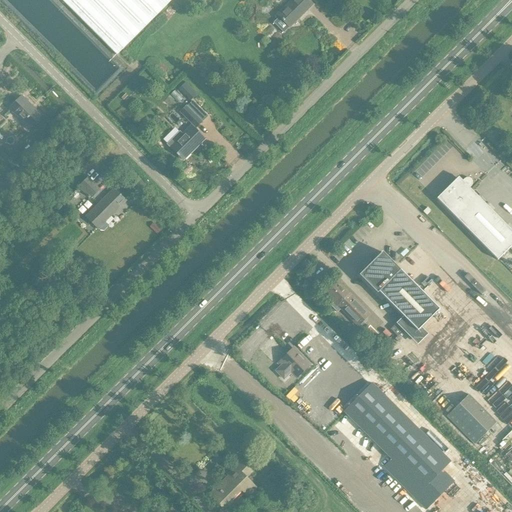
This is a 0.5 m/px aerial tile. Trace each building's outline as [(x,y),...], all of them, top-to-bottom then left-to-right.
[(61,0),(116,55),(171,0),(61,0)] [(273,24),(282,33),(289,27),(312,5),(306,0),(291,0),(277,14),(280,17),(273,24)] [(198,95),(186,82),(178,90),(190,102),(198,95)] [(20,123),(27,130),(41,116),(21,96),(9,108),(22,122),(20,123)] [(178,155),(183,160),(204,139),(193,129),(195,128),(207,116),(192,101),(186,107),(185,106),(179,112),(192,125),(181,135),(178,132),(166,144),(176,153),(175,154),(177,156),(178,155)] [(511,246),(511,231),(489,208),(469,188),(471,187),(472,184),(472,182),(471,179),(469,178),(466,178),(464,179),(462,181),(458,177),(451,184),(436,199),(497,261),(511,246)] [(87,178),(79,186),(91,198),(99,189),(87,178)] [(61,207),(69,199),(60,190),(52,198),(61,207)] [(87,217),(97,227),(99,230),(101,231),(104,231),(107,228),(107,224),(104,221),(105,220),(124,200),(114,190),(87,217)] [(156,225),(152,229),(157,234),(161,230),(156,225)] [(377,294),(378,293),(403,317),(396,324),(403,331),(417,345),(428,335),(421,328),(439,310),(382,253),(373,262),(371,260),(357,275),(377,294)] [(468,273),(463,278),(481,296),(486,291),(468,273)] [(336,280),(324,292),(334,303),(330,306),(337,313),(341,309),(354,323),(358,327),(370,315),(336,280)] [(396,324),(390,330),(397,337),(403,331),(396,324)] [(384,341),(370,327),(361,335),(375,349),(384,341)] [(293,370),(298,376),(309,365),(293,349),(278,364),(281,367),(277,372),(284,379),(293,370)] [(344,412),(392,460),(384,468),(426,510),(454,481),(452,479),(459,471),(372,384),(344,412)] [(468,395),(446,416),(475,445),(496,423),(468,395)] [(217,489),(231,503),(243,491),(248,496),(255,489),(245,478),(251,472),(241,462),(233,470),(235,473),(231,477),(230,476),(226,479),(224,480),(219,485),(218,487),(217,489)] [(228,511),(234,506),(231,503),(217,489),(210,495),(226,511),(228,511)]
